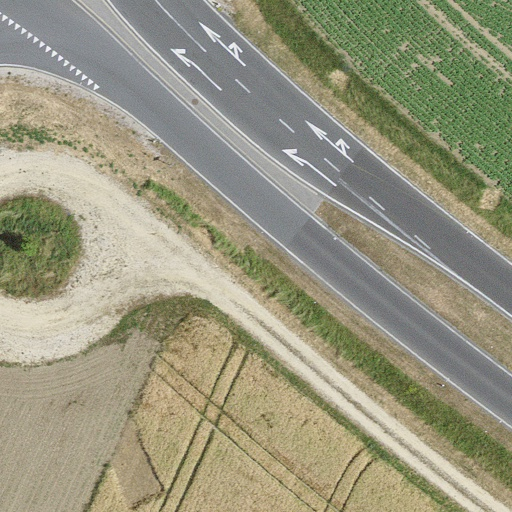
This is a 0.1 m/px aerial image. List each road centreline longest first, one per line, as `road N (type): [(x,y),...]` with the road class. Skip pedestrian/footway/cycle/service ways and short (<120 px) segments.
road 1 (track): [(511,499),(245,279),(133,329),(62,329),(20,272),(41,204),(109,182),(177,214)]
road 2 (secondary): [(56,27),(304,239),(511,397)]
road 3 (secondary): [(511,290),(327,155),(160,0)]
